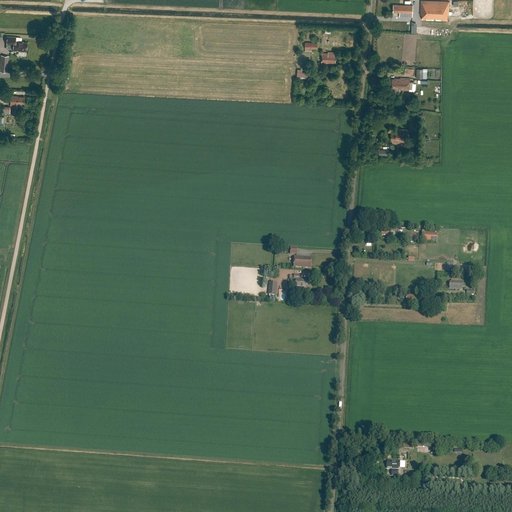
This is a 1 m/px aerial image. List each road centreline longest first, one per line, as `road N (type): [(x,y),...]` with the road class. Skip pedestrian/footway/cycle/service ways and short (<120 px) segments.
road 1 (unclassified): [(330,511),(371,0)]
road 2 (unclassified): [(0,333),(54,50),(72,0)]
